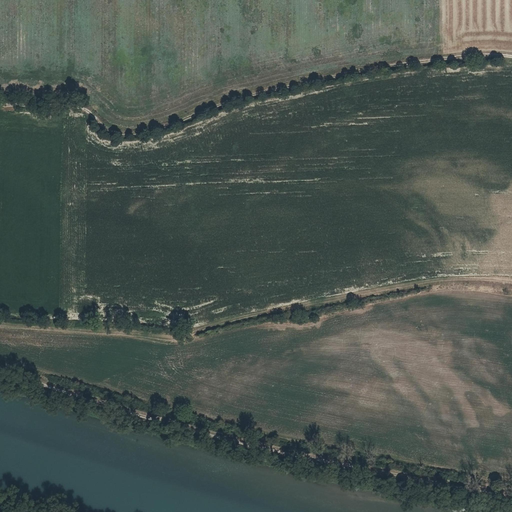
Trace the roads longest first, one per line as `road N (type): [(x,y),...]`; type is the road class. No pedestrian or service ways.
road 1 (track): [(0,105),(72,106),(109,130),(142,132),(222,102),(375,67),(511,55)]
road 2 (track): [(511,497),(149,419),(0,374)]
